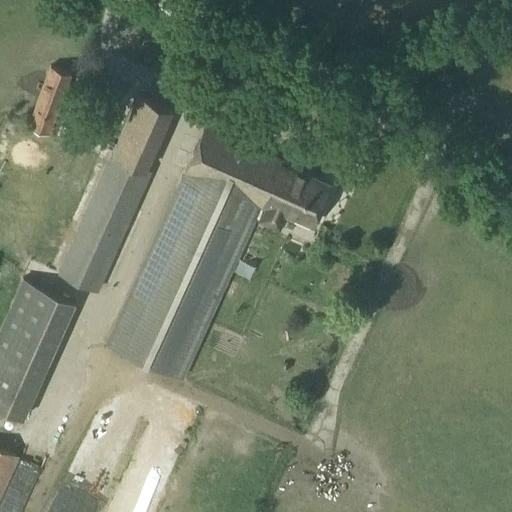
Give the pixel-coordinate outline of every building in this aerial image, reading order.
[(50,66),(28,126),(49,133),(71,74),(50,66)] [(182,378),(188,364),(254,217),(279,228),(285,213),(312,225),(330,185),(287,165),(288,162),(204,125),(106,344),(182,378)] [(59,272),(98,290),(151,170),(112,153),(59,272)] [(0,409),(22,419),(75,302),(22,278),(0,327),(0,409)] [(0,495),(17,458),(0,449),(0,495)]
